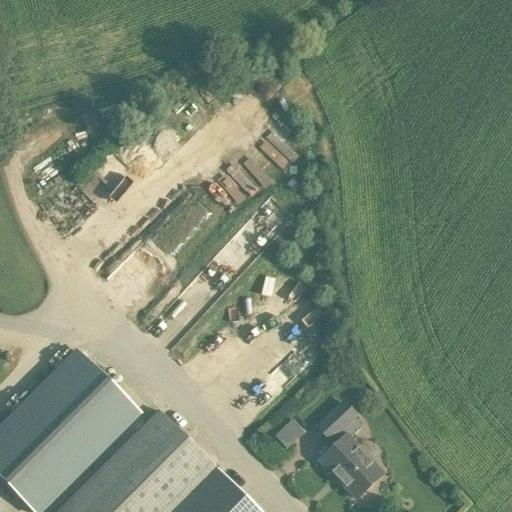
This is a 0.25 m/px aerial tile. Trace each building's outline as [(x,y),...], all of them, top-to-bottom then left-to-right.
[(207,75),(188,90),(206,113),(225,98),(207,75)] [(276,158),(283,150),(261,129),(254,137),(276,158)] [(251,184),(247,179),(256,172),(240,152),(208,176),(228,202),(251,184)] [(112,153),(98,170),(118,188),(133,171),(112,153)] [(138,168),(117,191),(124,198),(146,175),(138,168)] [(294,350),(270,372),(282,385),(306,362),(294,350)] [(139,413),(78,352),(0,428),(0,480),(31,511),(39,511),(138,414),(139,413)] [(352,419),(354,417),(342,404),(316,428),(328,441),(329,441),(334,446),(318,462),(354,500),(381,476),(347,441),(361,428),(352,419)] [(56,511),(256,511),(157,412),(56,511)] [(295,417),(278,435),(291,447),(307,429),(295,417)]
